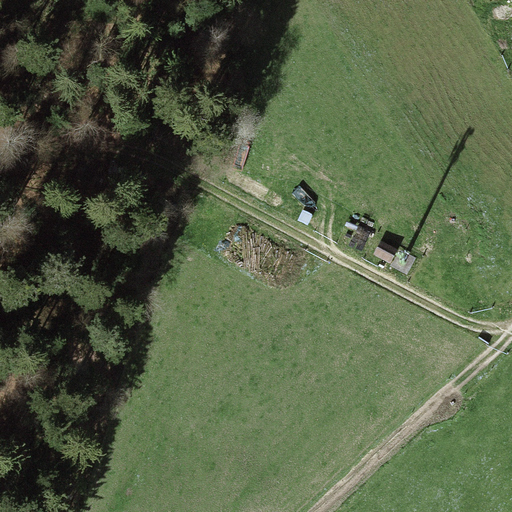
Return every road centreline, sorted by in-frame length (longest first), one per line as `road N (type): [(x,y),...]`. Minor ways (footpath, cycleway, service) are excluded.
road 1 (track): [(511,323),(475,325),(451,315),(137,151),(0,135)]
road 2 (track): [(318,511),(511,332)]
